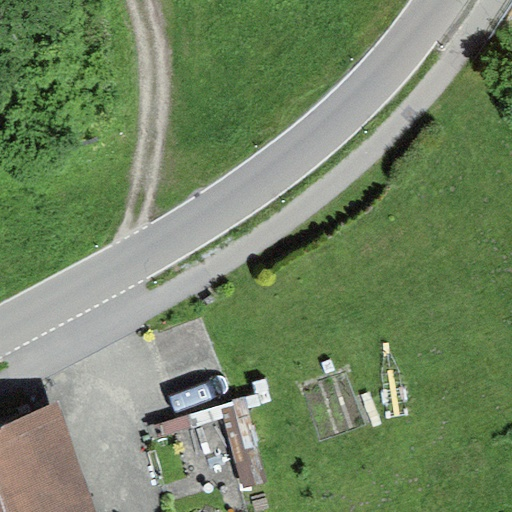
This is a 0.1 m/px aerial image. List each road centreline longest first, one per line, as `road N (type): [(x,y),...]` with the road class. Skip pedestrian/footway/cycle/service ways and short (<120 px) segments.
road 1 (tertiary): [(0,335),(222,219),(373,88),(443,0)]
road 2 (track): [(133,265),(149,131),(146,0)]
